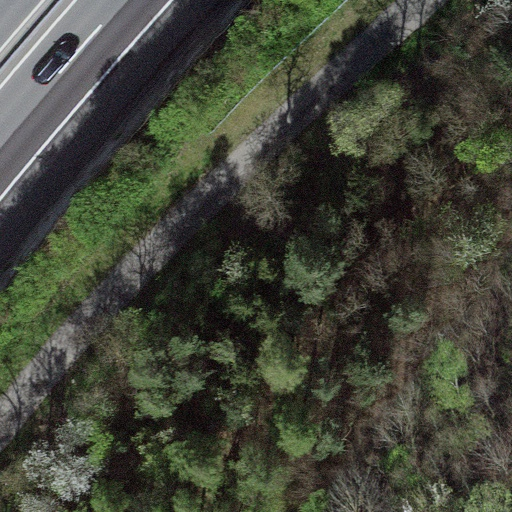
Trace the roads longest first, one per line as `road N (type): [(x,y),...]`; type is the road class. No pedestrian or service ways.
road 1 (track): [(0,424),(157,247),(419,0)]
road 2 (motorway): [(0,142),(123,0)]
